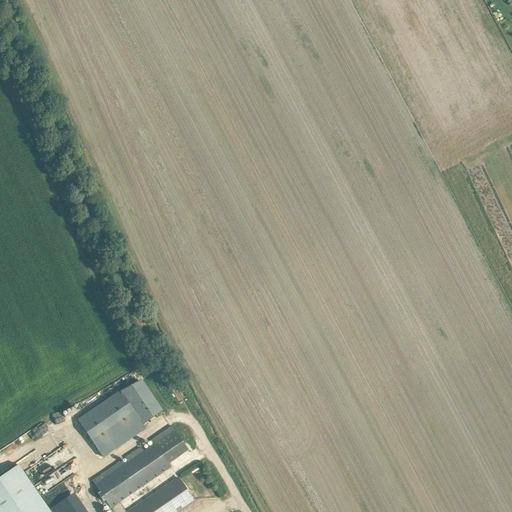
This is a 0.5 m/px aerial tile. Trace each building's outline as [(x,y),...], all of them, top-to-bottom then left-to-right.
[(142,379),(121,392),(129,403),(143,424),(163,410),(142,379)] [(120,390),(77,419),(103,458),(146,429),(146,428),(143,424),(134,410),(129,403),(121,392),(120,390)] [(74,472),(68,461),(75,457),(67,444),(26,468),(36,484),(57,472),(61,479),(74,472)] [(170,467),(154,444),(95,484),(113,511),(177,511),(194,501),(178,477),(127,511),(126,511),(119,502),(170,467)] [(50,511),(18,465),(0,477),(0,511),(50,511)]
